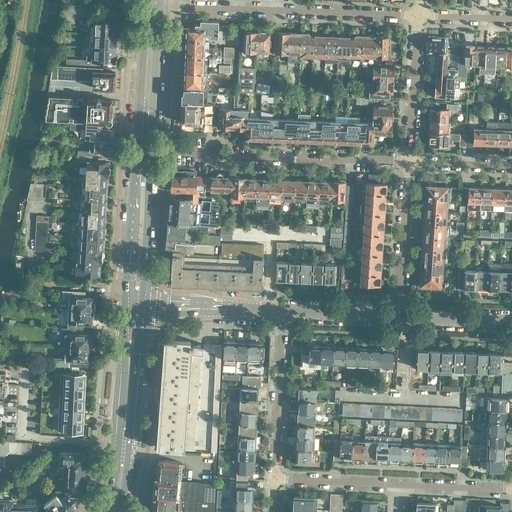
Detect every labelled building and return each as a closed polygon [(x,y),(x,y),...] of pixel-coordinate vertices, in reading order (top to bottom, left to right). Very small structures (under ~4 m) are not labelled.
[(186,30),(185,39),(209,40),(209,35),(210,35),(210,38),(214,38),(214,43),(225,44),(225,39),(229,39),(229,26),(219,25),(219,21),(201,20),(200,25),(195,24),(195,27),(189,27),(186,30)] [(91,26),(91,34),(116,36),(116,35),(117,34),(117,29),(116,28),(116,22),(89,21),(88,26),(91,26)] [(256,53),(257,32),(245,31),(244,52),(256,53)] [(267,32),(260,32),(259,31),(258,31),(258,32),(257,32),(256,53),(269,53),(270,35),(267,35),(267,32)] [(288,54),(289,33),(276,32),(275,53),(288,54)] [(300,54),(301,33),(292,33),(291,33),(290,32),(289,33),(288,54),(288,61),(296,61),(295,54),(300,54)] [(312,56),(313,36),(310,36),(310,35),(309,34),(308,33),(301,33),(300,54),(300,56),(312,56)] [(116,36),(91,34),(90,47),(115,49),(115,43),(117,42),(117,38),(116,36)] [(362,58),(363,36),(357,35),(356,36),(355,36),(355,37),(350,37),(349,58),(362,58)] [(375,57),(376,36),(375,35),(374,36),(373,36),(363,36),(362,58),(363,58),(363,57),(375,57)] [(325,57),(326,36),(313,36),(312,56),(325,57)] [(337,63),(338,37),(326,36),(325,57),(325,63),(337,63)] [(389,37),(376,36),(375,57),(388,58),(389,37)] [(349,64),(349,58),(350,37),(338,37),(337,63),(349,64)] [(427,53),(438,53),(443,54),(443,53),(449,54),(450,50),(447,50),(448,42),(447,41),(447,38),(428,37),(427,53)] [(208,47),(209,40),(185,39),(185,56),(204,57),(217,58),(218,47),(208,47)] [(474,64),(475,46),(465,45),(464,57),(459,56),(458,60),(458,76),(457,79),(460,79),(460,80),(466,81),(467,64),(474,64)] [(484,74),(486,46),(475,46),(474,64),(480,64),(479,74),(484,74)] [(495,65),(496,47),(486,46),(484,74),(490,74),(490,65),(495,65)] [(98,61),(100,61),(114,62),(115,56),(116,55),(116,50),(115,49),(90,47),(90,55),(87,55),(87,60),(88,60),(88,61),(66,59),(66,65),(88,66),(96,67),(97,67),(98,61)] [(235,47),(225,47),(224,47),(223,63),(232,63),(232,58),(234,59),(235,47)] [(506,65),(507,47),(496,47),(495,65),(501,65),(500,74),(506,75),(506,65)] [(458,76),(458,60),(451,60),(451,54),(449,54),(443,53),(443,54),(438,53),(436,75),(458,76)] [(204,72),(204,57),(185,56),(184,72),(204,72)] [(115,72),(103,72),(103,68),(103,67),(97,67),(58,65),(58,66),(57,80),(93,82),(93,88),(97,88),(111,89),(114,89),(115,87),(116,86),(116,83),(115,82),(115,79),(116,79),(116,75),(115,74),(115,72)] [(231,65),(219,65),(219,72),(230,73),(231,65)] [(254,93),(255,68),(239,67),(238,83),(239,83),(238,92),(254,93)] [(380,67),(374,67),(373,67),(372,80),(394,81),(394,68),(380,67)] [(208,72),(204,72),(184,72),(184,88),(204,89),(203,93),(208,93),(208,72)] [(455,79),(457,79),(458,76),(436,75),(435,86),(454,87),(455,79)] [(394,81),(372,80),(372,93),(370,92),(370,97),(389,98),(389,93),(390,93),(390,90),(393,91),(393,83),(394,83),(394,82),(394,81)] [(257,83),(256,92),(269,94),(270,85),(257,83)] [(454,88),(454,87),(435,86),(435,97),(459,99),(459,89),(454,88)] [(215,103),(215,94),(208,93),(203,93),(204,89),(184,88),(183,93),(182,93),(181,102),(215,103)] [(495,102),(505,102),(505,96),(501,96),(502,92),(495,91),(495,102)] [(247,130),(248,118),(248,110),(240,110),(240,107),(237,107),(238,95),(234,95),(234,109),(232,129),(247,130)] [(112,100),(88,99),(88,103),(83,102),(83,98),(77,98),(77,102),(72,102),(72,98),(56,97),(49,97),(49,102),(48,102),(48,108),(47,108),(47,113),(46,113),(46,121),(70,122),(99,123),(106,124),(109,124),(110,124),(110,123),(111,123),(112,123),(112,122),(112,121),(113,121),(113,120),(114,105),(112,105),(112,100)] [(368,107),(368,100),(365,100),(365,98),(357,98),(357,104),(362,104),(362,107),(368,107)] [(373,104),(372,120),(392,121),(393,105),(392,105),(392,106),(385,106),(385,100),(381,100),(381,106),(373,106),(373,104)] [(214,107),(215,103),(181,102),(181,119),(185,124),(208,125),(214,125),(214,120),(214,107)] [(432,108),(431,120),(450,122),(450,111),(458,112),(458,105),(447,104),(447,109),(432,108)] [(232,129),(234,109),(219,109),(219,107),(214,107),(214,120),(219,121),(218,128),(218,129),(232,129)] [(260,140),(261,118),(248,118),(247,130),(246,138),(245,138),(245,139),(260,140)] [(273,140),(273,119),(261,118),(260,140),(273,140)] [(285,140),(286,119),(273,119),(273,140),(285,140)] [(297,141),(297,120),(286,119),(285,140),(297,141)] [(309,141),(310,120),(297,120),(297,141),(309,141)] [(322,142),(322,121),(310,120),(309,141),(322,142)] [(392,136),(392,121),(372,120),(372,122),(373,122),(373,134),(391,135),(391,136),(392,136)] [(449,134),(450,122),(431,120),(430,132),(449,134)] [(334,142),(335,121),(322,121),(322,142),(334,142)] [(346,143),(347,122),(335,121),(334,142),(346,143)] [(114,133),(114,129),(99,128),(99,123),(70,122),(70,129),(80,129),(80,127),(86,128),(85,139),(91,140),(113,141),(114,140),(115,137),(114,134),(114,133)] [(358,143),(359,122),(347,122),(346,143),(358,143)] [(372,143),(373,134),(373,122),(372,122),(359,122),(358,143),(374,144),(374,143),(372,143)] [(486,144),(487,129),(474,128),(474,135),(468,135),(468,147),(474,147),(474,144),(486,144)] [(498,145),(499,130),(487,129),(486,144),(498,145)] [(510,145),(511,130),(499,130),(498,145),(510,145)] [(448,146),(449,134),(430,132),(429,144),(439,145),(439,148),(445,148),(446,145),(448,146)] [(113,142),(113,141),(91,140),(90,151),(77,150),(77,156),(92,156),(92,151),(113,153),(113,148),(114,145),(113,142)] [(92,156),(77,156),(76,161),(81,161),(80,173),(83,174),(109,175),(110,173),(111,169),(109,168),(109,162),(92,161),(92,156)] [(205,189),(206,177),(196,177),(196,172),(173,171),(170,174),(170,188),(172,188),(172,189),(187,190),(187,194),(205,195),(205,189)] [(108,182),(109,175),(83,174),(83,187),(106,188),(106,183),(108,182)] [(232,191),(233,178),(224,177),(223,176),(222,174),(220,174),(218,174),(217,176),(216,178),(206,177),(205,189),(211,189),(211,190),(232,191)] [(244,200),(245,179),(245,178),(240,178),(239,177),(235,176),(234,178),(233,178),(232,191),(232,196),(231,196),(231,199),(244,200)] [(257,200),(257,180),(256,178),(251,178),(250,179),(245,179),(244,200),(257,200)] [(269,201),(270,180),(269,180),(268,179),(264,179),(263,180),(257,180),(257,200),(269,201)] [(282,201),(282,181),(281,181),(280,179),(276,179),(275,180),(270,180),(269,201),(282,201)] [(294,202),(295,181),(290,181),(289,180),(284,179),(283,181),(282,181),(282,201),(294,202)] [(306,202),(307,182),(302,181),(301,180),(297,180),(296,181),(295,181),(294,202),(306,202)] [(319,202),(320,182),(314,182),(314,180),(309,180),(308,182),(307,182),(306,202),(319,202)] [(332,181),(332,183),(331,203),(344,203),(345,182),(344,182),(343,180),(338,180),(337,182),(332,181)] [(331,203),(332,183),(327,182),(326,181),(322,181),(321,182),(320,182),(319,202),(331,203)] [(386,184),(379,184),(368,183),(361,284),(380,285),(386,184)] [(426,199),(446,200),(451,200),(451,187),(451,188),(432,186),(431,185),(429,185),(428,186),(426,186),(426,189),(425,190),(425,195),(426,196),(426,199)] [(106,188),(83,187),(82,199),(105,201),(106,196),(107,194),(108,190),(106,188)] [(35,201),(36,189),(30,188),(27,200),(35,201)] [(481,203),(481,188),(469,188),(463,188),(462,200),(468,200),(468,210),(480,210),(481,203)] [(492,211),(492,204),(493,189),(481,188),(481,203),(480,210),(492,211)] [(42,201),(43,189),(36,189),(35,201),(42,201)] [(504,204),(505,189),(493,189),(492,204),(504,204)] [(169,200),(168,210),(194,213),(218,215),(218,204),(216,201),(210,201),(210,203),(192,202),(193,199),(186,199),(185,199),(177,198),(172,197),(172,198),(171,199),(170,199),(170,200),(169,200)] [(105,201),(82,199),(81,212),(105,214),(105,208),(107,207),(107,203),(105,201)] [(445,212),(446,200),(426,199),(425,204),(424,205),(424,209),(425,211),(445,212)] [(217,227),(218,215),(194,213),(168,210),(167,222),(168,222),(206,226),(217,227)] [(106,215),(105,214),(81,212),(80,211),(79,225),(104,226),(104,221),(106,219),(106,215)] [(445,225),(445,213),(445,212),(425,211),(424,216),(423,218),(423,222),(424,223),(445,225)] [(206,232),(206,226),(168,222),(167,231),(196,234),(196,231),(206,232)] [(444,237),(445,225),(424,223),(424,229),(422,230),(422,234),(423,235),(423,236),(444,237)] [(105,228),(104,226),(79,225),(78,237),(103,239),(103,234),(105,232),(105,228)] [(221,240),(221,236),(206,235),(206,238),(196,237),(196,234),(167,231),(167,240),(195,242),(211,244),(220,245),(221,240)] [(443,250),(444,237),(423,236),(423,237),(422,238),(421,242),(423,243),(422,248),(443,250)] [(105,241),(103,239),(78,237),(78,250),(102,251),(103,246),(104,245),(105,241)] [(210,253),(211,244),(195,242),(167,240),(166,248),(182,250),(182,251),(210,253)] [(263,257),(264,251),(264,245),(222,243),(221,255),(193,254),(193,252),(173,250),(173,251),(173,256),(173,257),(173,264),(172,264),(172,265),(173,265),(172,272),(172,273),(172,281),(172,282),(172,281),(181,282),(190,282),(190,283),(190,282),(199,283),(208,283),(217,283),(217,284),(217,283),(219,283),(226,284),(234,284),(235,284),(244,285),(243,285),(244,285),(252,285),(253,285),(261,285),(261,286),(262,286),(262,285),(262,277),(263,260),(264,260),(264,257),(263,257)] [(442,262),(443,250),(422,248),(422,249),(421,250),(421,254),(422,256),(421,261),(442,262)] [(104,253),(102,251),(78,250),(77,262),(100,264),(102,264),(102,259),(104,257),(104,253)] [(287,280),(288,262),(276,261),(275,279),(287,280)] [(441,275),(442,262),(421,261),(421,262),(420,263),(420,267),(421,268),(421,273),(441,275)] [(100,268),(100,264),(77,262),(76,275),(78,275),(80,277),(84,277),(86,276),(99,276),(101,274),(101,270),(100,268)] [(299,281),(300,263),(288,262),(287,280),(299,281)] [(311,281),(312,263),(300,263),(299,281),(311,281)] [(323,282),(324,264),(312,263),(311,281),(323,282)] [(337,264),(324,264),(323,282),(336,282),(337,264)] [(511,290),(511,278),(511,267),(500,267),(500,272),(499,290),(511,290)] [(476,289),(476,271),(464,270),(464,272),(458,272),(458,278),(464,278),(464,288),(476,289)] [(487,289),(488,271),(476,271),(476,289),(487,289)] [(499,290),(500,272),(488,271),(487,289),(499,290)] [(441,282),(441,275),(421,273),(420,276),(419,278),(419,282),(420,283),(420,286),(421,286),(422,288),(425,288),(426,287),(445,288),(445,283),(441,282)] [(11,287),(10,294),(22,295),(23,288),(11,287)] [(72,302),(72,310),(94,311),(95,302),(92,302),(93,298),(85,297),(85,292),(63,291),(63,299),(68,302),(72,302)] [(94,320),(94,311),(72,310),(71,317),(67,317),(67,328),(83,329),(83,323),(91,324),(91,319),(94,320)] [(92,348),(92,339),(90,339),(90,335),(82,334),(83,329),(67,328),(62,328),(61,346),(70,347),(92,348)] [(190,341),(168,340),(167,340),(159,448),(187,450),(195,451),(202,352),(204,352),(204,344),(203,344),(194,344),(194,343),(193,343),(193,344),(190,344),(190,341)] [(236,360),(237,342),(224,341),(223,359),(236,360)] [(248,360),(249,342),(237,342),(236,360),(248,360)] [(261,343),(249,342),(248,360),(260,361),(261,343)] [(321,369),(321,364),(322,346),(309,345),(309,355),(303,354),(302,368),(321,369)] [(333,364),(334,346),(322,346),(321,364),(333,364)] [(345,365),(346,347),(334,346),(333,364),(345,365)] [(92,348),(70,347),(69,352),(65,352),(65,358),(53,358),(52,365),(83,367),(83,360),(89,361),(89,356),(92,357),(92,348)] [(357,365),(358,347),(346,347),(345,365),(357,365)] [(369,366),(370,348),(358,347),(357,365),(369,366)] [(381,366),(382,348),(370,348),(369,366),(381,366)] [(394,349),(382,348),(381,366),(393,367),(394,349)] [(428,369),(429,351),(416,350),(416,368),(428,369)] [(440,369),(441,351),(429,351),(428,369),(440,369)] [(452,370),(453,352),(441,351),(440,369),(452,370)] [(464,370),(465,352),(453,352),(452,370),(464,370)] [(476,371),(477,353),(465,352),(464,370),(476,371)] [(488,371),(489,353),(477,353),(476,371),(488,371)] [(511,377),(511,362),(501,362),(501,354),(489,353),(488,371),(500,372),(500,373),(502,373),(501,393),(511,393),(511,377)] [(61,384),(60,384),(60,385),(84,386),(84,374),(63,373),(61,373),(61,384)] [(475,382),(475,388),(475,392),(484,393),(484,388),(481,388),(482,384),(479,382),(475,382)] [(84,386),(60,385),(60,396),(84,398),(84,397),(83,397),(84,386)] [(258,401),(259,389),(259,388),(242,388),(241,388),(240,400),(258,401)] [(299,388),(298,400),(316,401),(317,389),(299,388)] [(84,398),(60,396),(59,408),(83,409),(83,398),(84,398)] [(483,410),(489,411),(507,411),(507,398),(483,397),(483,410)] [(258,413),(258,401),(240,400),(239,412),(258,413)] [(316,402),(316,401),(298,400),(298,413),(316,413),(321,414),(321,402),(316,402)] [(83,409),(59,408),(59,419),(83,420),(82,420),(83,409)] [(506,422),(507,411),(489,411),(488,421),(506,422)] [(257,424),(258,413),(239,412),(239,424),(257,424)] [(315,425),(316,413),(298,413),(297,425),(315,425)] [(83,421),(83,420),(59,419),(59,420),(59,431),(60,432),(81,433),(82,421),(83,421)] [(506,434),(506,422),(488,421),(488,433),(506,434)] [(256,437),(257,424),(239,424),(238,436),(256,437)] [(314,437),(315,425),(297,425),(296,437),(314,437)] [(505,446),(506,434),(488,433),(487,445),(505,446)] [(256,448),(256,437),(238,436),(238,448),(256,448)] [(314,449),(314,437),(296,437),(296,448),(314,449)] [(352,458),(353,440),(341,440),(340,446),(340,458),(352,458)] [(363,459),(364,441),(353,440),(352,458),(363,459)] [(9,453),(10,442),(0,441),(0,456),(4,457),(9,453)] [(376,460),(377,442),(364,441),(363,459),(376,460)] [(388,460),(389,442),(377,442),(376,460),(388,460)] [(400,461),(401,443),(389,442),(388,460),(400,461)] [(412,461),(413,443),(401,443),(400,461),(412,461)] [(424,462),(425,444),(413,443),(412,461),(424,462)] [(436,462),(437,444),(425,444),(424,462),(436,462)] [(448,463),(449,445),(437,444),(436,462),(448,463)] [(461,451),(461,446),(461,445),(449,445),(448,463),(460,463),(461,451)] [(505,458),(505,446),(487,445),(487,457),(505,458)] [(255,460),(256,448),(238,448),(237,460),(255,460)] [(317,449),(314,449),(296,448),(295,461),(296,461),(296,463),(298,465),(302,465),(304,464),(304,461),(313,462),(314,454),(317,454),(317,449)] [(63,464),(64,464),(85,466),(85,464),(86,464),(86,460),(85,460),(85,457),(79,457),(80,453),(59,452),(59,457),(63,457),(63,464)] [(504,471),(505,458),(487,457),(486,470),(504,471)] [(255,473),(255,460),(237,460),(237,472),(248,473),(255,473)] [(174,480),(175,462),(159,461),(157,479),(174,480)] [(84,468),(85,466),(64,464),(63,478),(84,478),(84,472),(86,472),(86,468),(84,468)] [(87,478),(84,478),(63,478),(59,478),(59,490),(78,491),(83,491),(84,487),(87,487),(87,485),(88,485),(88,481),(87,481),(87,478)] [(174,480),(157,479),(152,478),(150,497),(155,497),(176,499),(214,502),(215,484),(177,481),(174,480)] [(229,499),(235,499),(254,500),(254,488),(247,488),(247,482),(230,481),(229,499)] [(78,496),(78,491),(59,490),(56,490),(56,494),(53,497),(52,496),(51,496),(52,497),(49,499),(48,498),(47,499),(48,500),(41,505),(36,506),(36,511),(71,511),(76,508),(74,506),(77,504),(78,496)] [(174,511),(176,499),(155,497),(154,511),(174,511)] [(294,497),(293,509),(311,510),(312,498),(294,497)] [(12,511),(12,505),(13,501),(11,501),(11,500),(0,499),(0,511),(12,511)] [(213,511),(214,502),(176,499),(174,511),(213,511)] [(244,511),(252,511),(254,500),(235,499),(235,511),(244,511)] [(378,511),(379,501),(361,500),(360,511),(378,511)] [(417,503),(416,511),(434,511),(435,503),(417,503)]
